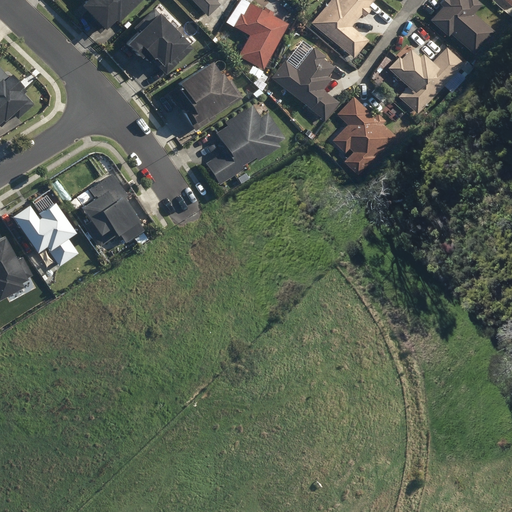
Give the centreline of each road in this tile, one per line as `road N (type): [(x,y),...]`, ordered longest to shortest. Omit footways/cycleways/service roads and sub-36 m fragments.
road 1 (residential): [(193,212),(97,98)]
road 2 (residential): [(97,98),(0,0)]
